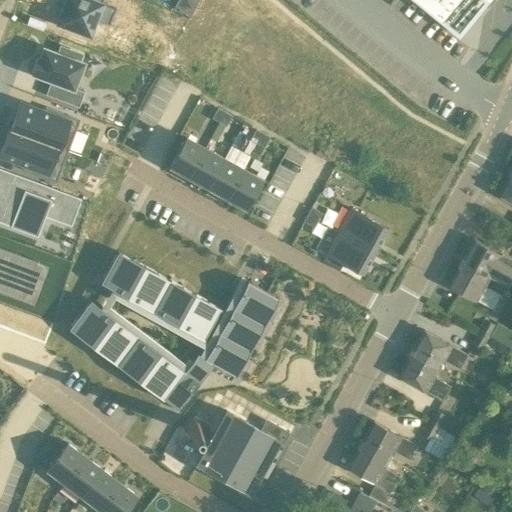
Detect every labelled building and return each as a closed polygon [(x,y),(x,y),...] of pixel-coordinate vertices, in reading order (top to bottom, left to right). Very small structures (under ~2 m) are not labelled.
[(66,2),(58,24),(90,36),(95,21),(110,27),(116,10),(102,5),(103,0),(61,0),(62,0),(66,2)] [(189,18),(198,0),(180,0),(175,11),(189,18)] [(416,0),(460,35),(487,2),(491,5),(495,0),(416,0)] [(242,41),(242,42),(248,45),(252,48),(264,54),(273,38),(277,32),(278,33),(281,28),(263,18),(257,29),(251,26),(242,41)] [(273,38),(264,54),(269,57),(280,63),(285,66),(291,69),(290,71),(291,71),(301,53),(289,47),(293,41),(278,33),(277,32),(273,38)] [(242,40),(232,58),(243,64),(240,70),(255,78),(256,79),(260,73),(269,57),(264,54),(252,48),(248,45),(242,42),(242,41),(242,40)] [(31,70),(30,73),(58,83),(53,98),(78,107),(83,92),(73,88),(82,63),(78,62),(81,54),(60,46),(57,54),(43,48),(39,59),(36,58),(31,70)] [(255,78),(252,83),(269,93),(276,82),(282,85),(290,71),(291,69),(285,66),(280,63),(269,57),(260,73),(256,79),(255,78)] [(321,98),(320,99),(332,106),(337,109),(349,115),(358,99),(346,93),(350,87),(333,78),(330,84),(329,83),(321,98)] [(210,79),(204,90),(214,96),(220,85),(210,79)] [(220,85),(214,96),(221,100),(227,89),(220,85)] [(227,89),(221,100),(228,103),(234,93),(227,89)] [(305,90),(296,107),(307,114),(304,120),(318,128),(320,129),(323,122),(332,106),(320,99),(321,98),(305,90)] [(234,93),(228,103),(235,107),(241,97),(234,93)] [(241,97),(235,107),(242,111),(248,101),(241,97)] [(248,101),(242,111),(249,115),(255,105),(248,101)] [(99,102),(94,115),(106,119),(111,106),(99,102)] [(16,110),(9,129),(67,151),(77,124),(61,118),(63,113),(45,107),(43,112),(32,108),(19,103),(16,110)] [(255,105),(249,115),(256,119),(262,109),(255,105)] [(318,128),(316,133),(333,143),(340,131),(346,135),(355,119),(349,115),(337,109),(332,106),(323,122),(320,129),(318,128)] [(218,122),(224,112),(217,108),(211,118),(218,122)] [(262,109),(256,119),(263,123),(269,113),(262,109)] [(224,112),(218,122),(225,126),(231,116),(224,112)] [(269,113),(263,123),(270,127),(276,116),(269,113)] [(276,116),(270,127),(277,131),(283,120),(276,116)] [(283,120),(277,131),(284,135),(290,124),(283,120)] [(385,149),(385,150),(396,156),(401,159),(412,165),(421,149),(410,143),(413,137),(397,128),(394,134),(385,149)] [(2,148),(0,154),(0,155),(13,160),(24,164),(22,170),(37,175),(39,170),(57,177),(67,151),(9,129),(2,148)] [(256,144),(262,133),(255,129),(249,140),(256,144)] [(269,137),(262,133),(256,144),(263,148),(269,137)] [(187,178),(204,147),(185,137),(168,167),(187,178)] [(369,140),(359,157),(371,164),(367,170),(382,178),(383,179),(387,172),(396,156),(385,150),(385,149),(369,140)] [(204,147),(187,178),(207,188),(223,158),(204,147)] [(382,178),(379,183),(397,193),(403,181),(409,185),(418,169),(412,165),(401,159),(396,156),(387,172),(383,179),(382,178)] [(243,169),(223,158),(207,188),(226,199),(243,169)] [(262,179),(243,169),(226,199),(246,210),(262,179)] [(511,170),(511,171),(499,194),(511,200),(511,170)] [(0,222),(37,236),(50,201),(76,211),(81,198),(9,172),(0,195),(0,222)] [(310,207),(307,214),(317,220),(321,213),(310,207)] [(351,207),(338,231),(375,251),(388,228),(351,207)] [(317,220),(307,214),(303,221),(313,227),(317,220)] [(375,251),(338,231),(325,254),(362,274),(375,251)] [(474,239),(462,262),(490,278),(507,287),(511,278),(511,259),(502,255),(503,254),(500,253),(502,250),(490,244),(489,247),(474,239)] [(0,291),(22,300),(36,262),(0,248),(0,291)] [(203,339),(221,308),(117,251),(99,282),(203,339)] [(462,262),(449,285),(478,300),(492,308),(500,294),(485,286),(490,278),(462,262)] [(235,376),(278,298),(265,291),(247,281),(204,358),(212,363),(235,376)] [(162,399),(183,370),(89,300),(68,328),(125,371),(162,399)] [(486,320),(480,331),(490,336),(496,325),(486,320)] [(424,330),(411,353),(440,369),(445,359),(460,367),(467,354),(453,346),(451,345),(424,330)] [(483,349),(490,336),(480,331),(473,344),(483,349)] [(197,353),(183,370),(162,399),(177,410),(212,363),(204,358),(197,353)] [(435,378),(440,369),(411,353),(399,376),(442,399),(449,386),(435,378)] [(190,419),(188,420),(187,421),(185,423),(185,424),(184,425),(184,427),(184,429),(185,430),(185,431),(186,432),(187,433),(188,433),(189,434),(191,434),(192,434),(194,434),(196,433),(208,440),(195,464),(249,493),(279,442),(282,444),(288,432),(266,421),(261,430),(225,410),(212,434),(199,427),(199,426),(199,425),(199,424),(198,423),(197,421),(196,420),(194,419),(192,419),(190,419)] [(436,411),(429,422),(439,428),(446,416),(436,411)] [(374,421),(361,443),(390,459),(394,451),(409,459),(417,445),(402,437),(402,436),(374,421)] [(433,440),(439,428),(429,422),(423,434),(433,440)] [(62,483),(83,455),(66,442),(45,470),(62,483)] [(385,468),(390,459),(361,443),(348,467),(377,483),(370,496),(388,506),(395,492),(392,490),(400,476),(385,468)] [(83,455),(62,483),(80,496),(101,469),(83,455)] [(101,469),(80,496),(98,510),(119,482),(101,469)] [(119,482),(98,510),(100,511),(123,511),(136,495),(119,482)] [(369,496),(361,492),(350,511),(367,511),(377,500),(370,496),(369,496)] [(424,511),(426,510),(416,503),(409,511),(424,511)]
